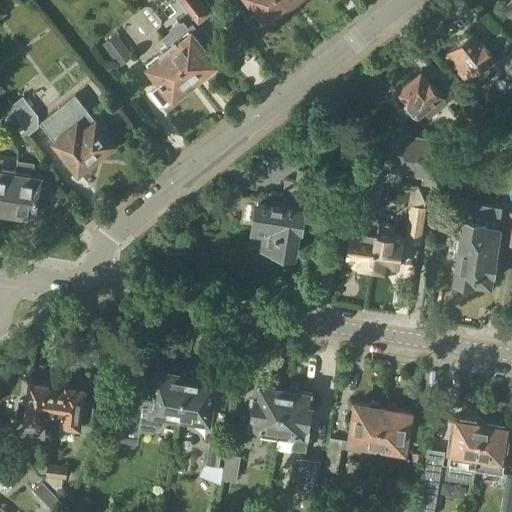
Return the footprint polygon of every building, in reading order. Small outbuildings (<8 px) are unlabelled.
[(178,0),(197,24),(210,13),(199,0),(178,0)] [(278,13),(287,6),(282,0),(248,0),(257,11),(251,17),(258,26),(265,21),(267,23),(270,21),(273,22),(279,17),(278,13)] [(0,20),(8,14),(0,2),(0,20)] [(139,11),(155,30),(160,26),(161,20),(151,7),(145,6),(139,11)] [(147,37),(155,30),(139,11),(132,16),(147,37)] [(168,46),(195,80),(216,63),(215,62),(224,55),(202,26),(197,30),(192,24),(188,27),(183,21),(181,22),(177,22),(170,28),(169,32),(161,38),(167,46),(168,46)] [(511,47),(500,33),(488,42),(486,38),(482,41),(480,42),(472,31),(445,53),(465,79),(468,76),(483,95),(486,93),(500,73),(504,69),(511,75),(511,74),(511,47)] [(102,44),(119,67),(133,56),(115,34),(102,44)] [(173,97),(195,80),(168,46),(167,46),(160,52),(163,56),(149,67),(161,83),(152,90),(163,104),(172,97),(173,97)] [(416,117),(425,110),(430,117),(447,103),(442,97),(434,86),(426,76),(425,77),(421,73),(421,72),(404,85),(388,97),(392,101),(398,109),(406,104),(412,112),(416,117)] [(77,170),(113,142),(75,95),(40,122),(77,170)] [(20,122),(27,135),(38,127),(38,116),(23,97),(15,103),(11,105),(12,106),(20,122)] [(460,118),(470,131),(485,119),(470,100),(455,112),(450,106),(442,113),(451,125),(460,118)] [(0,119),(6,130),(20,122),(12,106),(0,113),(0,119)] [(437,183),(444,144),(397,137),(389,182),(402,184),(404,172),(426,175),(425,181),(437,183)] [(0,208),(9,210),(16,171),(2,168),(3,162),(0,161),(0,208)] [(311,199),(316,172),(297,169),(296,181),(286,180),(283,195),(271,193),(269,203),(259,201),(254,232),(265,234),(263,246),(276,248),(276,250),(279,255),(290,257),(295,253),(299,228),(301,228),(304,208),(301,208),(302,198),(311,199)] [(16,171),(9,210),(34,214),(36,205),(43,206),(46,190),(38,188),(40,179),(31,178),(32,174),(16,171)] [(374,177),(370,198),(382,200),(385,179),(374,177)] [(421,234),(426,204),(423,196),(415,195),(410,232),(421,234)] [(511,248),(511,202),(510,202),(503,247),(511,248)] [(372,267),(377,233),(379,223),(379,218),(355,214),(346,263),(359,265),(360,268),(367,269),(370,267),(372,267)] [(483,221),(464,218),(461,237),(461,238),(451,236),(448,254),(458,256),(457,265),(456,266),(455,267),(455,268),(454,269),(454,271),(454,272),(454,273),(455,274),(456,276),(455,279),(457,281),(459,283),(462,284),(464,284),(467,284),(470,284),(472,283),(475,282),(475,281),(490,283),(499,227),(483,224),(483,221)] [(377,233),(372,267),(373,267),(375,270),(382,272),(384,269),(393,270),(393,266),(398,267),(403,237),(393,235),(395,226),(379,223),(377,233)] [(139,430),(147,431),(153,432),(159,431),(163,428),(165,423),(166,419),(179,421),(187,371),(171,368),(170,371),(157,370),(152,401),(120,396),(115,429),(139,432),(139,430)] [(187,371),(179,421),(196,424),(197,419),(209,421),(216,379),(204,377),(204,374),(187,371)] [(26,401),(18,400),(17,416),(25,417),(24,420),(50,423),(55,384),(28,381),(26,401)] [(55,384),(50,423),(78,426),(78,422),(90,423),(92,401),(81,400),(82,387),(55,384)] [(262,436),(278,439),(278,438),(279,430),(285,389),(283,388),(281,386),(274,385),(272,387),(258,384),(256,397),(254,397),(251,416),(241,415),(237,439),(261,443),(262,436)] [(246,397),(247,386),(238,385),(236,395),(246,397)] [(278,438),(278,439),(292,441),(291,449),(306,452),(307,443),(313,406),(311,406),(313,393),(299,391),(297,389),(290,387),(288,389),(285,389),(279,430),(278,438)] [(376,446),(382,407),(355,402),(348,450),(360,452),(362,444),(376,446)] [(382,407),(376,446),(405,451),(411,411),(382,407)] [(482,421),(455,417),(445,479),(447,479),(447,475),(472,479),(472,483),(473,483),(475,469),(482,421)] [(482,421),(475,469),(502,473),(509,425),(482,421)] [(337,473),(342,440),(330,438),(324,471),(337,473)] [(202,464),(218,467),(222,445),(205,442),(202,464)] [(49,463),(51,447),(39,445),(35,476),(65,479),(67,465),(49,463)] [(426,462),(420,501),(436,503),(442,464),(443,464),(445,451),(427,448),(425,462),(426,462)] [(240,456),(226,454),(222,479),(236,482),(240,456)] [(300,457),(292,509),(310,511),(312,511),(320,460),(300,457)] [(42,481),(33,490),(52,510),(61,501),(42,481)] [(387,498),(375,496),(373,506),(385,509),(387,498)] [(500,511),(511,511),(511,499),(503,498),(500,511)]
